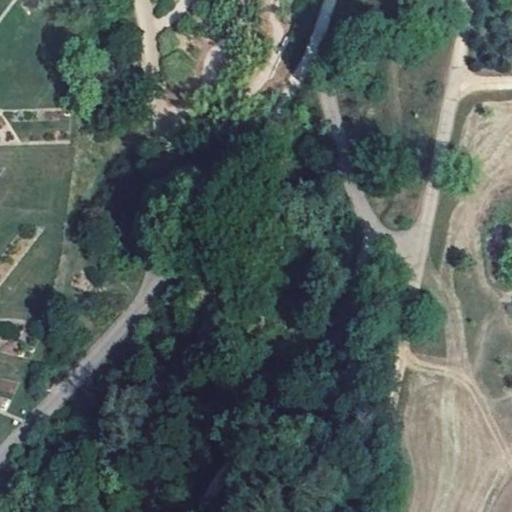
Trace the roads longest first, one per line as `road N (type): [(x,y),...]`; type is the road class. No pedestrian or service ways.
road 1 (track): [(374,242),(338,335),(206,511)]
road 2 (track): [(327,0),(301,74),(182,259)]
